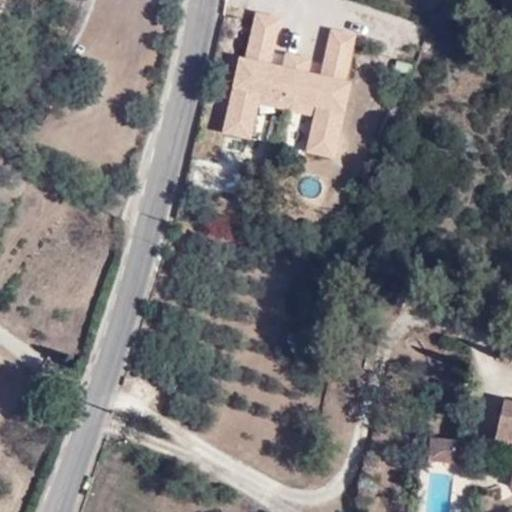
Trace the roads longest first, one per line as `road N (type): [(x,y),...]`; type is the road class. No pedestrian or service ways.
road 1 (unclassified): [(52,511),(96,358),(133,268),(188,0)]
road 2 (unknown): [(79,419),(294,511)]
